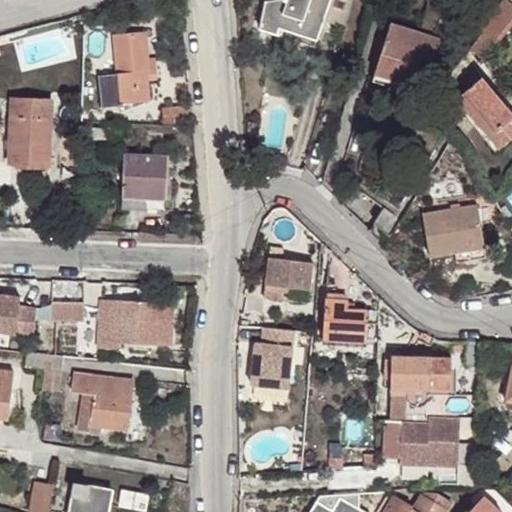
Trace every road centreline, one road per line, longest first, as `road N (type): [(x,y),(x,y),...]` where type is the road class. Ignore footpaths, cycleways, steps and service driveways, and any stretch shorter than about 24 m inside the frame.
road 1 (residential): [(511,320),(455,327),(429,319),(301,188),(283,182),(229,217)]
road 2 (residential): [(220,511),(227,263)]
road 3 (residential): [(227,263),(0,254)]
road 4 (residential): [(229,217),(210,0)]
